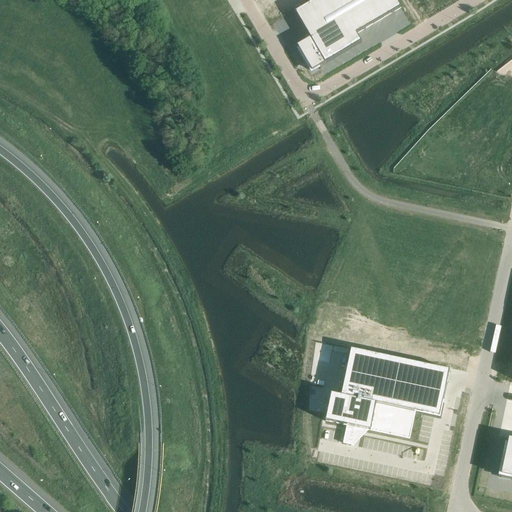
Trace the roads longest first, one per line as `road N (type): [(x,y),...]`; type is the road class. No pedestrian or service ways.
road 1 (motorway): [(141,511),(145,390),(128,323),(71,218),(0,150)]
road 2 (unclassified): [(473,0),(306,97),(248,0)]
road 3 (unclassified): [(470,511),(457,482),(511,239)]
road 4 (motorway): [(124,511),(0,331)]
